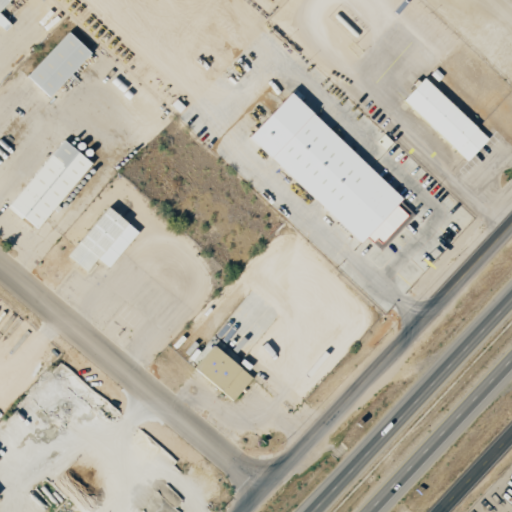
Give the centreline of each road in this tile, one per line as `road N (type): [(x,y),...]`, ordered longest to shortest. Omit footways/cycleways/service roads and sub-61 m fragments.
road 1 (secondary): [(267,489),(511,227)]
road 2 (tertiary): [(267,489),(0,262)]
road 3 (motorway): [(511,295),(309,511)]
road 4 (motorway): [(365,511),(511,355)]
